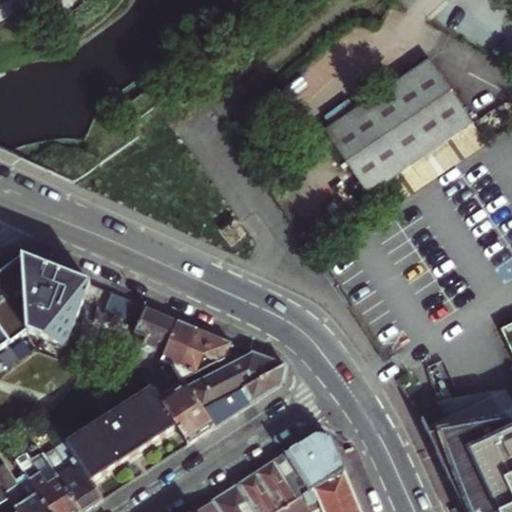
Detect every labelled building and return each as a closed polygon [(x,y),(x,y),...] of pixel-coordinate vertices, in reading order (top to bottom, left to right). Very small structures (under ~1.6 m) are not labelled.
[(428,61),(323,136),(381,217),(488,143),(428,61)] [(0,352),(24,335),(67,349),(91,286),(78,281),(48,268),(21,259),(0,274),(0,352)] [(162,316),(148,310),(138,330),(151,334),(146,345),(159,351),(155,358),(162,361),(178,323),(162,316)] [(186,326),(178,323),(162,361),(172,365),(185,386),(200,377),(180,368),(196,330),(186,326)] [(511,511),(511,325),(499,331),(511,357),(511,428),(497,395),(443,420),(425,428),(459,501),(464,511),(511,511)] [(216,338),(196,330),(180,368),(200,377),(226,360),(232,345),(216,338)] [(252,354),(217,376),(233,400),(284,367),(260,357),(252,354)] [(202,438),(214,431),(205,418),(190,393),(185,386),(172,365),(169,372),(137,367),(152,392),(176,430),(188,447),(202,438)] [(284,367),(233,400),(230,402),(238,415),(284,385),(285,379),(287,371),(284,367)] [(88,369),(76,385),(85,392),(97,376),(88,369)] [(220,408),(230,402),(233,400),(217,376),(205,384),(220,408)] [(190,393),(205,418),(220,408),(205,384),(190,393)] [(438,408),(443,420),(497,395),(511,428),(511,418),(510,415),(511,414),(511,399),(510,401),(505,389),(435,401),(438,408)] [(136,457),(176,430),(152,392),(67,446),(70,451),(92,485),(136,457)] [(230,402),(220,408),(205,418),(214,431),(225,424),(238,415),(230,402)] [(255,511),(279,511),(344,473),(330,441),(321,438),(316,436),(258,473),(238,486),(255,511)] [(103,502),(92,485),(70,451),(60,457),(66,466),(54,473),(79,511),(87,511),(92,509),(103,502)] [(79,511),(54,473),(44,457),(23,470),(29,480),(49,511),(79,511)] [(360,511),(356,500),(344,473),(279,511),(360,511)] [(49,511),(29,480),(19,487),(10,475),(2,480),(0,478),(0,485),(17,511),(49,511)] [(17,511),(0,485),(0,511),(17,511)] [(255,511),(238,486),(218,499),(198,511),(255,511)]
